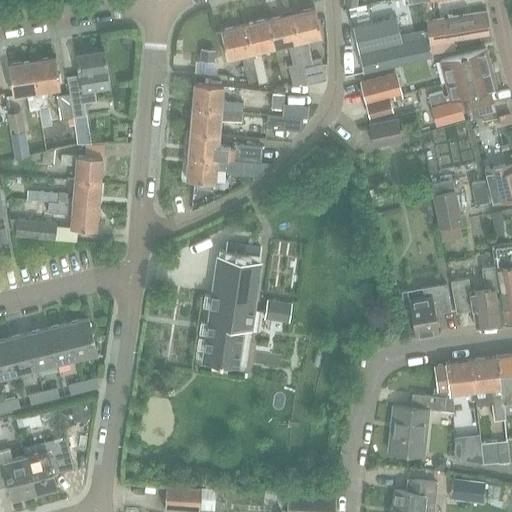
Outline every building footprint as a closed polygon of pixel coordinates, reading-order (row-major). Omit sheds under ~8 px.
[(290,13),(307,82),(325,78),(320,56),(311,58),(306,38),(320,35),(314,8),(290,13)] [(425,21),(430,53),(454,49),(453,40),(488,34),(485,11),(425,21)] [(307,82),(290,13),(267,18),(273,46),(287,42),(292,63),(287,64),(292,84),(306,81),(307,82)] [(395,17),(352,27),(358,51),(401,41),(395,17)] [(267,18),(244,24),(255,74),(257,81),(267,78),(265,71),(260,49),(273,46),(267,18)] [(246,76),(255,74),(244,24),(220,29),(226,56),(241,53),(246,76)] [(431,55),(430,53),(426,38),(358,53),(363,71),(431,55)] [(336,67),(346,67),(346,45),(337,44),(336,67)] [(491,69),(485,48),(485,47),(439,60),(445,81),(491,69)] [(68,91),(72,115),(85,113),(83,101),(95,99),(91,72),(108,69),(104,48),(74,53),(78,73),(66,75),(69,91),(68,91)] [(434,56),(424,59),(430,80),(439,78),(434,56)] [(49,105),(47,106),(46,96),(41,97),(40,90),(59,87),(54,57),(30,60),(38,107),(41,125),(43,136),(43,137),(53,135),(49,105)] [(29,108),(38,107),(30,60),(7,64),(12,95),(31,91),(32,98),(27,99),(29,108)] [(431,105),(496,87),(491,69),(445,81),(449,94),(443,95),(441,91),(428,95),(431,105)] [(397,70),(361,80),(367,101),(403,92),(397,70)] [(345,74),(349,95),(358,93),(354,72),(345,74)] [(192,106),(220,108),(222,85),(194,82),(192,106)] [(60,117),(72,115),(68,91),(56,93),(60,117)] [(491,93),(467,100),(472,115),(495,109),(491,93)] [(369,116),(392,111),(389,98),(367,102),(369,116)] [(458,99),(431,106),(437,126),(464,119),(458,99)] [(229,109),(242,111),(243,101),(229,100),(229,109)] [(283,108),(282,115),(302,117),(306,117),(307,105),(283,103),(283,108)] [(192,106),(190,130),(218,133),(219,119),(241,121),(242,111),(229,109),(220,108),(192,106)] [(6,112),(14,157),(29,155),(21,109),(6,112)] [(300,129),(302,117),(282,115),(267,113),(265,126),(300,129)] [(373,145),(402,139),(397,117),(369,123),(373,145)] [(217,144),(218,133),(190,130),(187,153),(257,160),(260,160),(261,145),(234,143),(233,146),(217,144)] [(41,151),(40,161),(53,162),(54,148),(45,150),(41,151)] [(74,180),(100,182),(102,157),(61,153),(60,163),(75,164),(74,180)] [(187,153),(185,179),(196,180),(195,188),(209,189),(210,181),(214,181),(215,168),(227,169),(227,172),(253,174),(270,161),(260,160),(257,160),(187,153)] [(504,164),(483,170),(492,203),(511,197),(511,169),(506,171),(504,164)] [(462,223),(455,188),(454,188),(452,178),(431,182),(433,192),(431,193),(438,228),(462,223)] [(470,181),(475,203),(489,200),(484,178),(470,181)] [(98,205),(100,182),(74,180),(72,198),(66,197),(67,192),(34,189),(33,199),(56,202),(98,205)] [(95,229),(98,205),(56,202),(56,210),(65,211),(65,207),(71,207),(69,227),(95,229)] [(511,205),(491,211),(494,238),(507,236),(505,214),(511,213),(511,205)] [(15,234),(54,238),(56,222),(16,218),(15,234)] [(0,243),(8,242),(5,227),(0,227),(0,243)] [(499,292),(504,322),(511,320),(511,239),(491,243),(494,264),(494,265),(496,264),(500,292),(499,292)] [(225,257),(217,256),(202,361),(237,366),(243,326),(251,327),(260,262),(257,261),(260,245),(227,241),(225,257)] [(474,325),(504,322),(499,292),(500,292),(496,264),(494,265),(494,264),(481,266),(483,281),(489,280),(490,287),(470,290),(468,277),(450,280),(456,312),(471,309),(474,325)] [(435,312),(451,310),(446,282),(421,286),(423,296),(408,298),(415,334),(438,330),(435,312)] [(291,302),(267,299),(265,313),(277,315),(276,319),(288,320),(291,302)] [(67,322),(76,357),(97,352),(88,317),(67,322)] [(56,362),(76,357),(67,322),(47,327),(56,362)] [(36,367),(56,362),(47,327),(27,332),(36,367)] [(16,372),(36,367),(27,332),(8,337),(16,372)] [(0,376),(16,372),(8,337),(0,338),(0,376)] [(511,354),(497,356),(505,418),(511,416),(511,354)] [(497,356),(470,358),(475,390),(476,404),(493,402),(495,419),(504,418),(504,417),(497,356)] [(449,393),(475,390),(470,358),(444,362),(433,364),(437,387),(448,386),(449,393)] [(85,390),(99,386),(97,376),(82,379),(85,390)] [(70,394),(85,390),(82,379),(67,383),(70,394)] [(42,390),(45,400),(59,396),(57,386),(42,390)] [(30,404),(45,400),(42,390),(28,393),(30,404)] [(410,405),(393,404),(388,450),(422,454),(427,408),(443,409),(445,396),(412,392),(410,405)] [(2,400),(5,410),(20,407),(17,396),(2,400)] [(91,400),(70,405),(74,422),(92,418),(91,413),(94,412),(91,400)] [(25,455),(34,491),(56,485),(52,469),(60,467),(62,470),(74,467),(66,434),(53,437),(56,447),(25,455)] [(508,446),(507,439),(495,440),(480,442),(481,452),(481,461),(498,460),(498,462),(509,461),(509,460),(508,446)] [(463,460),(479,462),(481,452),(465,450),(463,460)] [(34,491),(25,455),(0,460),(0,487),(1,487),(1,483),(9,481),(13,496),(34,491)] [(432,460),(432,467),(443,468),(444,457),(437,457),(432,460)] [(435,495),(436,481),(407,478),(405,491),(394,490),(392,511),(423,511),(426,494),(435,495)] [(482,481),(464,481),(464,502),(482,502),(482,481)] [(215,489),(202,488),(167,486),(165,508),(201,510),(201,508),(214,509),(215,489)] [(334,511),(336,496),(289,493),(288,511),(334,511)]
